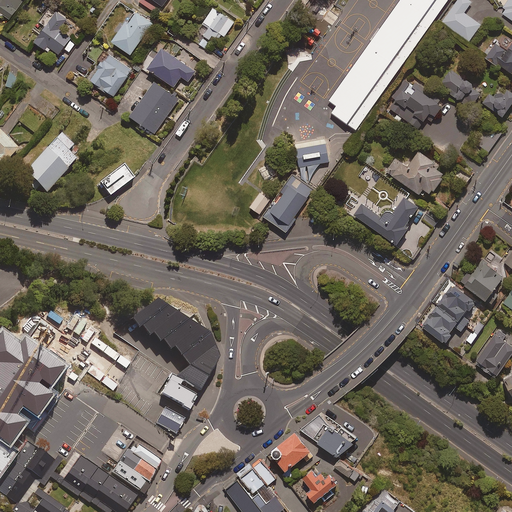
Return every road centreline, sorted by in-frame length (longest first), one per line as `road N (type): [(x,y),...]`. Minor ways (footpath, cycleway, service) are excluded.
road 1 (secondary): [(511,477),(308,326)]
road 2 (residential): [(135,204),(282,0)]
road 3 (secondary): [(313,301),(511,439)]
road 4 (secondary): [(195,256),(335,241),(418,286)]
road 5 (secondary): [(226,287),(0,234)]
road 6 (secondary): [(0,212),(195,256)]
road 7 (unknown): [(175,446),(198,410),(200,390),(126,325)]
road 8 (secondary): [(404,305),(328,255),(311,257),(303,269),(313,301)]
road 9 (tertiary): [(272,404),(291,405),(315,390),(394,317)]
road 10 (residential): [(0,47),(105,119)]
road 11 (secondary): [(195,256),(313,301)]
road 12 (tertiary): [(151,511),(201,434),(225,416)]
